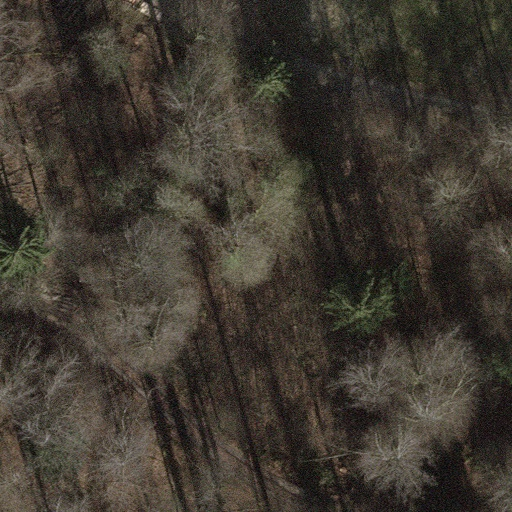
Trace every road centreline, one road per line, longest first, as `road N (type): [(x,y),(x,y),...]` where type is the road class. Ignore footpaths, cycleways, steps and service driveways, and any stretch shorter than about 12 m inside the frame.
road 1 (track): [(308,511),(186,428),(84,338),(0,300)]
road 2 (track): [(511,118),(324,72),(156,0)]
